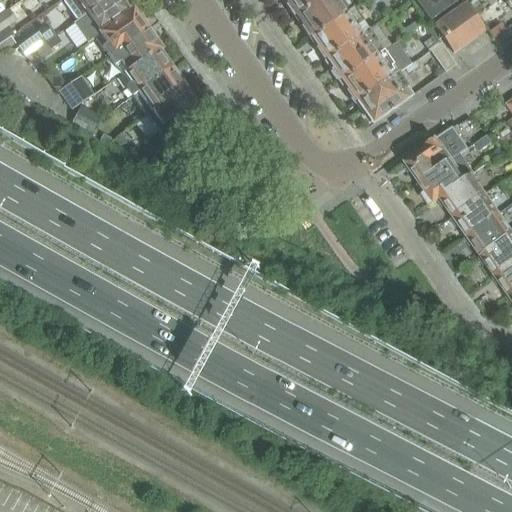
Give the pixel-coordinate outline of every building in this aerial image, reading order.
[(76,23),(87,16),(108,0),(65,0),(62,3),(76,23)] [(101,36),(130,15),(119,0),(108,0),(87,16),(101,36)] [(284,0),(289,7),(288,10),(293,16),(295,16),(296,18),(322,0),(284,0)] [(342,7),(347,3),(344,0),(322,0),(296,18),(304,28),(303,31),(307,37),(310,38),(311,39),(347,15),(342,7)] [(401,9),(410,2),(408,0),(402,0),(397,3),(401,9)] [(414,0),(430,21),(459,0),(443,0),(441,2),(439,0),(414,0)] [(485,31),(467,6),(465,3),(455,11),(474,39),(485,31)] [(357,29),(362,25),(352,11),(347,15),(311,39),(318,49),(318,53),(322,58),(325,59),(327,61),(362,36),(357,29)] [(464,47),(474,39),(455,11),(444,18),(464,47)] [(7,29),(15,23),(7,13),(0,18),(0,46),(9,40),(13,37),(7,29)] [(146,33),(145,32),(132,14),(130,16),(130,15),(101,36),(107,45),(102,49),(109,59),(146,33)] [(453,54),(464,47),(444,18),(433,26),(453,54)] [(376,27),(362,36),(327,61),(334,71),(333,74),(337,80),(341,81),(342,82),(382,54),(391,47),(376,27)] [(33,53),(44,45),(56,37),(51,31),(40,38),(37,34),(25,43),(33,53)] [(159,51),(146,33),(109,59),(115,67),(120,64),(127,73),(157,53),(159,51)] [(50,53),(61,44),(56,37),(44,45),(50,53)] [(434,37),(423,45),(429,53),(430,53),(440,45),(434,37)] [(0,53),(3,54),(14,46),(9,40),(0,46),(0,53)] [(24,60),(33,53),(25,43),(16,50),(24,60)] [(445,74),(455,67),(440,45),(430,53),(445,74)] [(171,73),(170,72),(157,53),(127,73),(124,75),(131,85),(126,89),(133,99),(171,73)] [(387,72),(392,68),(382,54),(342,82),(349,92),(348,96),(352,102),(356,102),(357,104),(392,79),(387,72)] [(425,64),(432,59),(428,54),(421,58),(425,64)] [(414,64),(404,72),(407,77),(418,69),(414,64)] [(153,112),(183,91),(171,73),(133,99),(146,117),(153,112)] [(412,97),(412,96),(397,75),(392,79),(357,104),(371,123),(374,124),(412,97)] [(70,114),(93,97),(81,79),(57,97),(70,114)] [(186,119),(197,111),(183,91),(153,112),(146,117),(167,148),(194,129),(186,119)] [(100,119),(79,108),(70,126),(90,137),(100,119)] [(406,165),(419,184),(460,156),(466,151),(452,131),(426,148),(428,150),(406,165)] [(101,135),(98,141),(106,146),(109,139),(101,135)] [(474,148),(479,155),(492,146),(487,139),(474,148)] [(419,184),(433,204),(439,200),(466,182),(472,177),(474,176),(460,156),(419,184)] [(454,220),(486,197),(472,177),(466,182),(439,200),(454,220)] [(467,240),(500,216),(486,197),(454,220),(467,240)] [(480,259),(511,236),(511,234),(500,216),(467,240),(480,259)] [(494,278),(511,265),(511,236),(480,259),(494,278)] [(511,265),(494,278),(508,298),(511,294),(511,265)]
